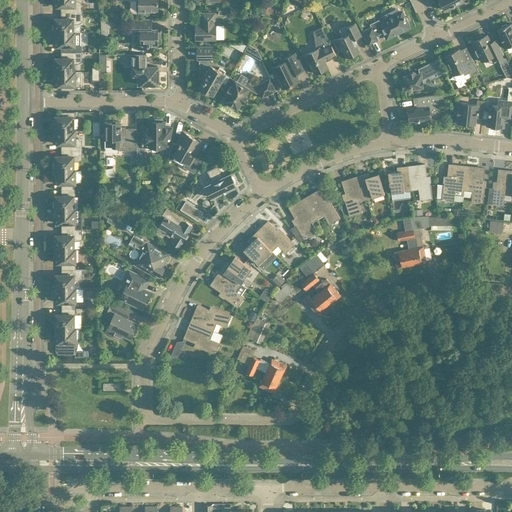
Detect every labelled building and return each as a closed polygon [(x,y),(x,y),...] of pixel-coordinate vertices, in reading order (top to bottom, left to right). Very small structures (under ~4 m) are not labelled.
[(61,6),(61,12),(82,12),(82,2),(77,0),(53,0),(55,1),(57,1),(57,6),(61,6)] [(136,6),(136,14),(145,14),(145,11),(150,11),(150,10),(158,10),(158,0),(138,0),(138,6),(136,6)] [(444,7),(445,9),(463,0),(462,0),(439,0),(439,2),(442,6),(444,7)] [(260,3),(258,12),(264,14),(267,5),(260,3)] [(362,30),(365,35),(369,44),(379,39),(377,35),(384,31),(387,38),(409,27),(407,23),(408,21),(406,17),(405,17),(402,11),(400,12),(399,10),(393,13),(394,15),(380,22),(379,20),(370,24),(372,26),(362,30)] [(54,24),(54,32),(73,31),(73,23),(78,23),(82,22),(82,12),(61,12),(61,18),(55,18),(55,23),(54,24)] [(215,13),(212,13),(202,13),(202,25),(195,25),(195,39),(216,39),(216,25),(215,25),(215,13)] [(139,42),(139,48),(148,48),(148,45),(150,45),(158,45),(158,41),(160,41),(160,32),(158,32),(158,28),(152,28),(152,18),(132,19),(132,34),(140,34),(140,42),(139,42)] [(338,39),(332,39),(338,52),(343,49),(347,57),(360,51),(354,39),(361,35),(357,26),(355,23),(345,27),(345,26),(340,29),(343,36),(338,39)] [(501,37),(503,41),(506,47),(511,44),(511,25),(511,23),(507,24),(505,24),(501,26),(501,28),(497,29),(501,37)] [(317,48),(304,55),(305,56),(309,65),(311,64),(315,73),(328,67),(325,61),(336,55),(332,46),(330,43),(322,26),(313,31),(316,45),(317,48)] [(73,31),(54,32),(54,39),(55,40),(57,40),(57,45),(61,45),(61,51),(82,51),(82,45),(80,45),(80,31),(75,31),(73,31)] [(476,40),(472,42),(476,51),(475,53),(478,58),(480,58),(481,61),(494,55),(498,62),(506,58),(503,53),(499,44),(496,39),(491,42),(487,34),(483,36),(481,35),(476,37),(476,40)] [(207,46),(197,46),(197,59),(200,59),(200,71),(204,74),(202,78),(203,78),(199,86),(203,88),(202,90),(208,93),(209,92),(213,94),(218,86),(225,73),(224,73),(226,70),(219,67),(218,69),(211,66),(211,59),(212,59),(212,46),(207,46)] [(444,55),(449,64),(454,75),(462,71),(464,75),(469,72),(471,77),(480,73),(472,58),(466,61),(464,56),(463,56),(459,48),(444,55)] [(54,63),(54,71),(75,71),(73,71),(73,63),(78,63),(82,61),(82,51),(61,51),(61,57),(55,57),(55,62),(54,63)] [(140,75),(140,84),(158,84),(158,66),(146,66),(146,53),(133,53),(133,75),(140,75)] [(272,67),(278,79),(282,88),(284,87),(285,88),(286,89),(287,89),(288,89),(290,89),(291,88),(291,86),(291,85),(299,80),(296,73),(303,69),(295,53),(284,58),(285,61),(279,64),(278,62),(273,65),(274,67),(272,67)] [(445,72),(443,67),(439,58),(418,68),(419,73),(414,74),(414,72),(409,72),(410,75),(403,75),(404,82),(402,82),(403,88),(405,88),(405,89),(423,87),(422,79),(436,72),(438,75),(445,72)] [(75,71),(54,71),(54,79),(55,80),(57,80),(57,85),(61,85),(61,89),(75,89),(75,86),(75,72),(75,71)] [(231,87),(230,86),(226,92),(228,93),(224,100),(228,102),(227,104),(233,107),(234,106),(237,108),(242,101),(243,102),(244,101),(242,101),(245,95),(247,96),(245,95),(249,88),(257,92),(259,91),(262,97),(275,90),(270,78),(256,85),(256,86),(249,82),(246,86),(236,79),(231,87)] [(409,119),(409,121),(431,118),(430,109),(438,108),(437,103),(444,102),(443,93),(413,97),(415,108),(407,109),(408,111),(407,111),(406,115),(408,119),(409,119)] [(476,117),(482,118),(483,110),(484,100),(477,99),(477,104),(459,102),(458,109),(457,114),(458,114),(457,122),(475,124),(476,117)] [(483,110),(482,118),(487,118),(487,124),(488,126),(494,127),(496,126),(504,127),(505,118),(511,118),(511,100),(498,99),(497,105),(489,104),(488,111),(483,110)] [(54,122),(54,129),(75,129),(74,129),(74,116),(75,116),(75,111),(61,111),(61,116),(55,116),(55,121),(54,122)] [(113,119),(113,121),(105,121),(105,147),(119,147),(119,149),(137,149),(137,146),(137,139),(137,130),(125,130),(125,126),(121,126),(122,125),(121,125),(121,121),(119,121),(119,119),(113,119)] [(142,139),(137,139),(137,146),(142,146),(149,146),(149,147),(164,147),(164,146),(169,146),(170,136),(172,127),(164,126),(164,121),(162,121),(162,119),(155,119),(155,121),(149,121),(149,126),(142,127),(142,137),(142,139)] [(61,143),(61,149),(82,149),(82,139),(78,137),(75,137),(75,129),(54,129),(54,137),(55,138),(57,138),(57,143),(61,143)] [(172,142),(168,157),(173,159),(177,152),(189,159),(185,166),(194,171),(200,161),(205,152),(199,148),(203,141),(202,143),(198,141),(199,139),(198,139),(198,140),(183,131),(178,140),(178,141),(180,142),(179,144),(172,142)] [(54,161),(54,169),(74,169),(74,161),(78,161),(82,159),(82,149),(61,149),(61,155),(55,155),(55,160),(54,161)] [(407,170),(410,190),(421,189),(422,199),(432,198),(430,179),(427,179),(427,173),(425,163),(407,166),(407,170)] [(453,188),(464,190),(466,165),(448,163),(447,179),(444,179),(443,184),(443,189),(442,198),(452,199),(453,188)] [(466,165),(464,190),(475,191),(474,198),(473,201),(483,203),(486,184),(483,183),(484,167),(466,165)] [(208,192),(210,195),(211,197),(222,191),(223,193),(226,191),(225,190),(236,185),(231,173),(222,177),(221,176),(223,176),(219,168),(218,167),(209,171),(209,173),(213,181),(214,180),(215,181),(206,185),(207,188),(208,192)] [(61,183),(61,189),(75,189),(75,169),(74,169),(54,169),(54,177),(55,178),(57,178),(57,183),(61,183)] [(489,187),(487,203),(491,203),(501,205),(503,194),(511,194),(511,170),(498,169),(497,179),(496,185),(493,184),(493,188),(489,187)] [(391,192),(410,190),(407,170),(389,172),(389,176),(390,182),(391,188),(391,192)] [(378,173),(361,179),(367,198),(384,193),(382,185),(381,183),(380,177),(378,173)] [(367,198),(361,179),(359,175),(342,181),(345,190),(347,196),(344,197),(350,215),(359,212),(356,202),(367,198)] [(153,187),(150,192),(157,196),(158,191),(153,187)] [(54,201),(54,208),(74,208),(74,195),(75,195),(75,189),(61,189),(61,195),(55,195),(55,200),(54,201)] [(320,189),(304,198),(317,219),(326,213),(331,223),(340,217),(330,201),(328,202),(320,189)] [(112,198),(111,203),(116,205),(120,203),(120,198),(116,196),(112,198)] [(317,219),(304,198),(289,207),(297,221),(294,222),(301,233),(296,236),(300,241),(313,234),(307,224),(317,219)] [(181,208),(195,217),(200,210),(186,201),(181,208)] [(115,207),(111,214),(117,217),(121,210),(115,207)] [(61,223),(61,228),(76,228),(76,208),(74,208),(54,208),(54,217),(55,217),(57,217),(57,223),(61,223)] [(153,230),(154,231),(163,236),(166,231),(176,237),(173,243),(179,246),(182,240),(183,241),(189,230),(192,224),(166,208),(162,215),(164,216),(159,225),(157,224),(153,230)] [(106,210),(102,216),(108,219),(107,220),(123,229),(127,223),(117,217),(111,214),(106,210)] [(412,216),(402,218),(405,231),(413,229),(414,229),(412,216)] [(412,216),(414,229),(420,228),(428,227),(428,224),(428,217),(418,216),(412,216)] [(428,217),(428,224),(431,224),(431,229),(443,229),(443,224),(465,224),(465,217),(428,217)] [(255,233),(258,236),(272,251),(280,243),(287,251),(295,243),(281,230),(279,232),(268,220),(255,233)] [(490,220),(489,232),(503,234),(504,222),(490,220)] [(54,240),(54,248),(74,248),(74,240),(78,240),(82,238),(82,228),(76,228),(61,228),(61,234),(55,234),(55,239),(54,240)] [(405,231),(397,232),(398,241),(407,239),(409,249),(409,248),(423,246),(420,228),(414,229),(405,231)] [(378,229),(367,232),(370,240),(381,236),(378,229)] [(135,263),(148,271),(156,276),(157,274),(158,275),(159,274),(160,274),(163,269),(162,268),(163,267),(162,267),(169,254),(134,234),(131,239),(136,242),(135,245),(143,249),(135,263)] [(250,243),(244,249),(251,256),(259,264),(267,255),(272,251),(258,236),(250,243)] [(423,246),(409,248),(412,264),(427,261),(424,246),(423,246)] [(327,247),(322,251),(326,256),(331,252),(327,247)] [(62,262),(62,268),(76,268),(76,248),(74,248),(54,248),(54,256),(56,257),(57,257),(57,262),(62,262)] [(412,264),(409,248),(409,249),(395,251),(397,267),(412,264)] [(477,251),(475,259),(488,261),(489,253),(477,251)] [(316,253),(305,262),(313,273),(324,264),(316,253)] [(235,256),(224,271),(241,283),(252,268),(235,256)] [(305,262),(299,267),(307,278),(313,273),(305,262)] [(54,280),(54,287),(74,287),(74,280),(79,280),(82,278),(82,268),(76,268),(62,268),(62,274),(56,274),(56,279),(54,280)] [(241,283),(224,271),(221,269),(210,284),(224,294),(222,296),(238,307),(243,298),(235,292),(241,283)] [(130,301),(130,303),(133,305),(135,304),(142,307),(145,300),(147,301),(152,292),(144,288),(149,279),(129,270),(124,281),(127,282),(120,297),(130,301)] [(307,278),(312,285),(319,279),(313,273),(307,278)] [(280,275),(274,281),(279,286),(285,280),(280,275)] [(307,278),(301,283),(306,290),(312,285),(307,278)] [(326,278),(315,287),(318,292),(319,291),(330,304),(340,295),(330,282),(326,278)] [(283,287),(273,295),(278,301),(292,290),(286,282),(281,286),(283,287)] [(62,302),(62,308),(76,308),(76,299),(82,299),(82,287),(74,287),(54,287),(54,296),(56,297),(57,297),(57,302),(62,302)] [(264,289),(259,296),(266,301),(272,295),(271,294),(264,289)] [(303,298),(303,299),(306,303),(308,302),(318,314),(330,304),(319,291),(318,292),(312,297),(309,294),(303,298)] [(130,309),(121,304),(100,294),(100,305),(115,312),(106,331),(121,338),(123,333),(130,336),(131,335),(133,335),(134,334),(135,333),(135,332),(135,331),(135,330),(135,329),(134,328),(137,322),(126,317),(130,309)] [(198,304),(191,321),(213,330),(218,320),(228,324),(231,315),(214,308),(213,310),(198,304)] [(54,319),(54,327),(74,327),(74,314),(76,314),(76,308),(62,308),(62,314),(56,314),(56,319),(54,319)] [(252,310),(248,317),(254,320),(257,313),(252,310)] [(247,337),(262,343),(270,324),(257,318),(255,321),(247,337)] [(213,330),(191,321),(184,338),(193,341),(199,344),(198,346),(215,354),(219,344),(209,340),(213,330)] [(54,327),(54,335),(56,336),(58,336),(58,341),(58,343),(56,344),(56,351),(58,353),(58,354),(75,354),(75,357),(85,357),(94,357),(94,350),(76,350),(76,348),(76,339),(76,327),(74,327),(54,327)] [(170,357),(178,357),(182,347),(176,344),(174,348),(170,357)] [(243,352),(240,360),(249,364),(253,357),(243,352)] [(253,357),(249,364),(257,367),(260,360),(253,357)] [(272,357),(266,371),(281,377),(287,364),(272,357)] [(257,367),(249,364),(246,372),(254,375),(257,367)] [(281,377),(266,371),(260,385),(275,391),(281,377)] [(53,511),(53,510),(52,510),(52,509),(51,509),(50,509),(50,503),(53,503),(53,502),(39,502),(38,502),(37,502),(37,503),(36,503),(36,504),(35,505),(35,511),(53,511)]
